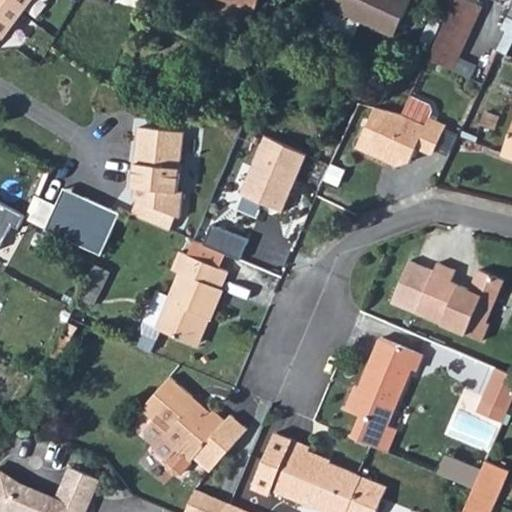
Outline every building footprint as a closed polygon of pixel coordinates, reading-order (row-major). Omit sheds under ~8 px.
[(0,0),(0,36),(26,0),(0,0)] [(221,0),(249,12),(254,0),(221,0)] [(329,8),(362,23),(396,38),(413,0),(327,0),(325,6),(329,8)] [(456,0),(428,60),(453,72),(483,8),(464,0),(456,0)] [(329,8),(322,22),(356,36),(362,23),(329,8)] [(449,129),(432,121),(435,115),(433,109),(411,99),(402,117),(375,112),(358,150),(400,170),(413,165),(420,151),(433,158),(437,156),(449,129)] [(266,133),(243,190),(284,207),(308,150),(266,133)] [(182,138),(165,136),(145,135),(143,171),(138,171),(137,194),(139,194),(139,202),(144,204),(137,217),(173,233),(178,219),(183,221),(184,196),(179,196),(181,158),(182,138)] [(29,220),(48,228),(51,219),(72,228),(86,200),(65,189),(56,208),(38,200),(29,220)] [(48,228),(46,232),(99,256),(121,216),(86,200),(72,228),(51,219),(48,228)] [(0,243),(10,224),(17,228),(24,215),(0,201),(0,243)] [(212,227),(203,248),(227,258),(239,263),(248,243),(212,227)] [(203,248),(195,244),(189,258),(221,271),(227,258),(203,248)] [(154,329),(192,345),(203,319),(206,320),(219,291),(216,290),(224,272),(221,271),(189,258),(178,253),(171,271),(177,274),(154,329)] [(450,279),(455,268),(436,261),(433,269),(410,260),(394,302),(483,338),(490,321),(486,320),(503,277),(478,267),(470,287),(450,279)] [(76,304),(86,309),(95,292),(86,287),(76,304)] [(60,336),(47,360),(56,365),(69,341),(60,336)] [(346,411),(359,418),(350,440),(384,454),(393,431),(382,426),(407,368),(414,352),(378,336),(346,411)] [(407,368),(413,371),(419,355),(414,352),(407,368)] [(504,406),(511,386),(511,370),(492,363),(479,396),(504,406)] [(142,410),(152,420),(147,426),(147,432),(156,440),(156,445),(168,456),(169,463),(175,468),(182,468),(189,460),(205,476),(247,430),(232,414),(224,421),(213,411),(207,418),(190,402),(193,398),(170,378),(142,410)] [(247,490),(263,497),(267,490),(319,511),(371,511),(381,488),(304,455),(306,449),(272,434),(247,490)] [(469,490),(492,500),(505,469),(482,459),(469,490)] [(23,482),(0,468),(0,511),(3,511),(6,508),(14,511),(82,511),(58,500),(23,482)] [(74,468),(66,483),(93,497),(101,481),(74,468)] [(66,483),(58,500),(82,511),(85,511),(93,497),(66,483)] [(186,511),(196,490),(181,483),(169,511),(168,511),(186,511)] [(196,490),(186,511),(220,511),(222,508),(224,503),(196,490)] [(469,490),(458,511),(486,511),(492,500),(469,490)] [(243,511),(224,503),(222,508),(220,511),(243,511)]
